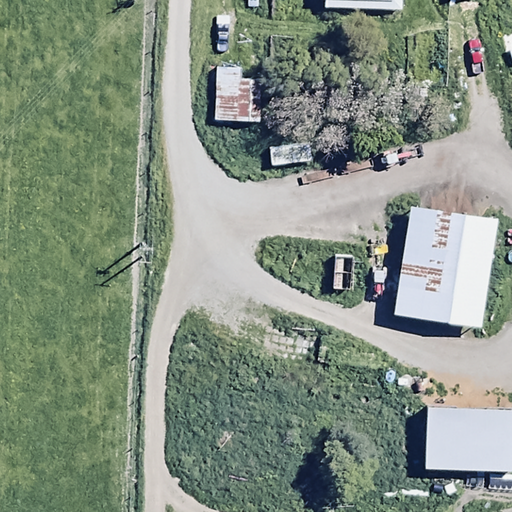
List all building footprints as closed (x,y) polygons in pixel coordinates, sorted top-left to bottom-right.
[(317,0),(318,4),(322,4),(321,12),(400,15),(400,0),(317,0)] [(238,71),(213,70),(212,124),(257,125),(258,85),(238,84),(238,71)] [(268,151),(269,170),(312,166),(311,148),(268,151)] [(476,332),(494,221),(408,207),(390,318),(476,332)] [(511,412),(423,409),(420,474),(511,477),(511,412)]
